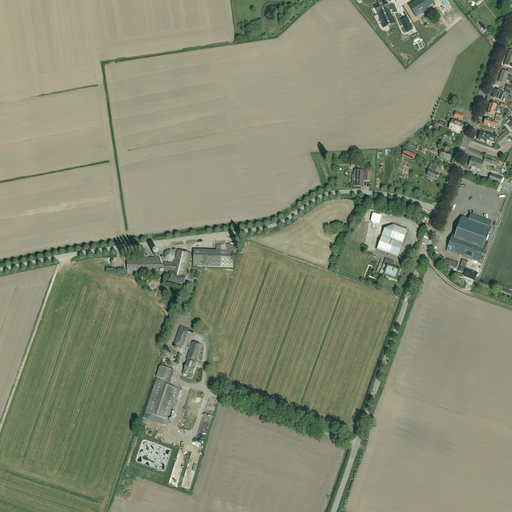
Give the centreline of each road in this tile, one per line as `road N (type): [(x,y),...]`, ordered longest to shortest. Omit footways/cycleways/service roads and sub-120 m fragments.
road 1 (unclassified): [(0,269),(267,227),(343,191),(389,194),(439,211)]
road 2 (tertiary): [(332,511),(439,211)]
road 3 (tertiary): [(464,143),(511,10)]
